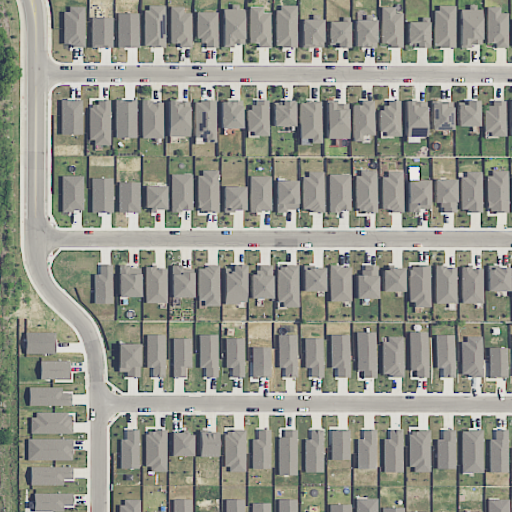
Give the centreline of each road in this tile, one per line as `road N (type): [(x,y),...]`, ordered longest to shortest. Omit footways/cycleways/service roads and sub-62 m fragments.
road 1 (residential): [(36,236),(511,236)]
road 2 (residential): [(37,74),(511,74)]
road 3 (residential): [(97,402),(511,402)]
road 4 (residential): [(98,511),(91,336),(46,285),(36,236)]
road 5 (residential): [(36,236),(31,0)]
